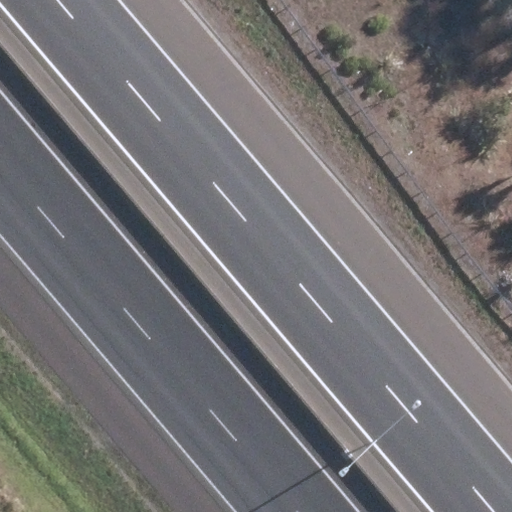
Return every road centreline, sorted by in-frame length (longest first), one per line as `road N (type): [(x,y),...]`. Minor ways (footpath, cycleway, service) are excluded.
road 1 (motorway): [(69,0),(501,511)]
road 2 (motorway): [(300,511),(0,156)]
